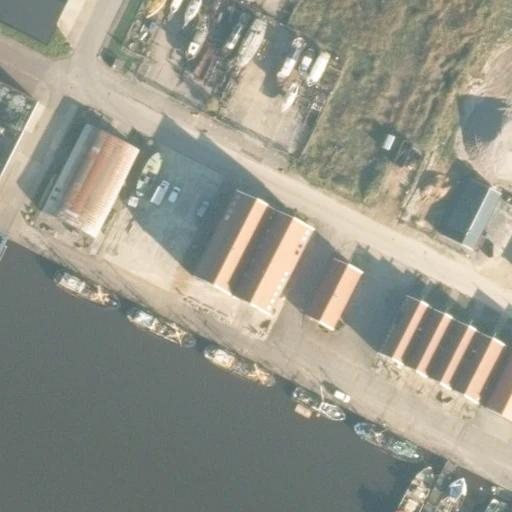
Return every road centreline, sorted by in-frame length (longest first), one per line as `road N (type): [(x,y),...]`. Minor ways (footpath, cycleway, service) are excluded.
road 1 (unclassified): [(271,356),(0,220),(71,83)]
road 2 (unclassified): [(340,214),(71,83)]
road 3 (unclassified): [(511,471),(271,356)]
road 4 (unclassified): [(511,303),(340,214)]
road 5 (unclassified): [(271,356),(340,214)]
